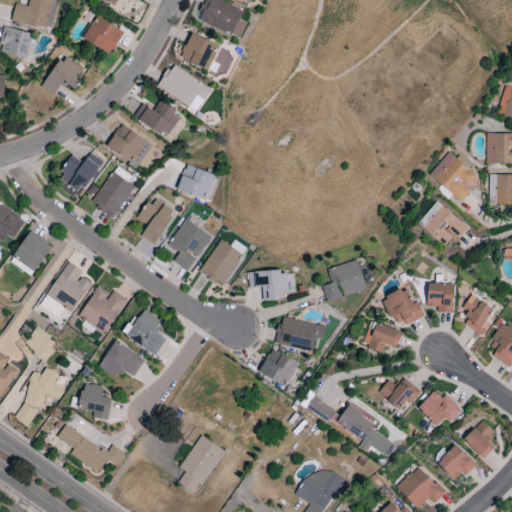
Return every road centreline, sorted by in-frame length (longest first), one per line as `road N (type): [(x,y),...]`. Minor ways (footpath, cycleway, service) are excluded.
road 1 (residential): [(238,330),(79,232),(42,202),(17,155)]
road 2 (residential): [(17,155),(69,133),(129,85),(177,0)]
road 3 (secondary): [(102,511),(0,438)]
